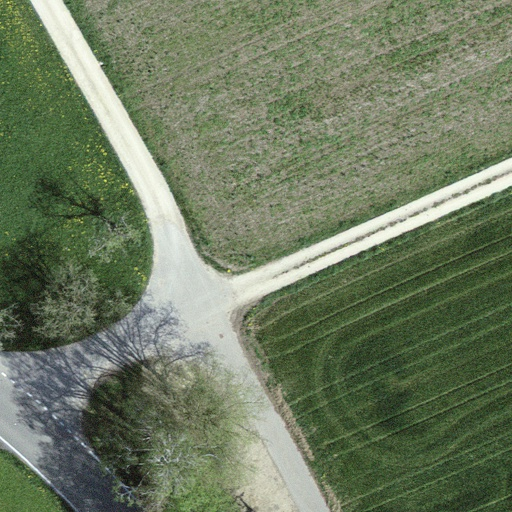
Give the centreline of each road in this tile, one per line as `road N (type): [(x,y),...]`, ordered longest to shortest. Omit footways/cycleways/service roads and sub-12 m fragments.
road 1 (track): [(40,0),(147,182),(191,306),(511,165)]
road 2 (unclassified): [(7,407),(191,306),(308,511)]
road 3 (tertiary): [(7,407),(113,511)]
